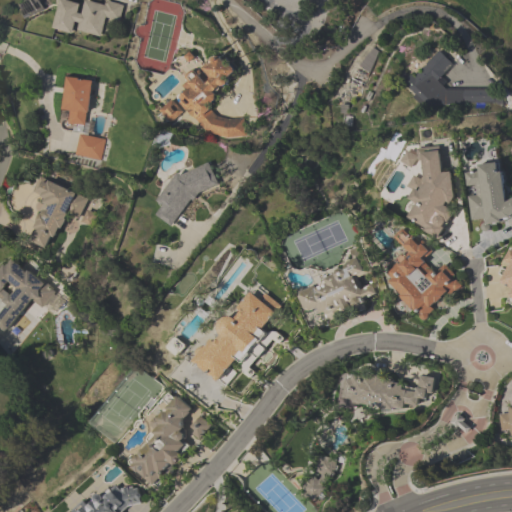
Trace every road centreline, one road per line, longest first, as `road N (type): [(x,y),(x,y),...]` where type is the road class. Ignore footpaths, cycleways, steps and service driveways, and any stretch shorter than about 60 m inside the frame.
road 1 (residential): [(169,511),(309,363),(369,342),(459,354)]
road 2 (residential): [(402,511),(391,489),(394,466),(458,420),(473,391)]
road 3 (residential): [(501,352),(490,338),(472,337),(460,363),(471,376),(489,377),(501,352)]
